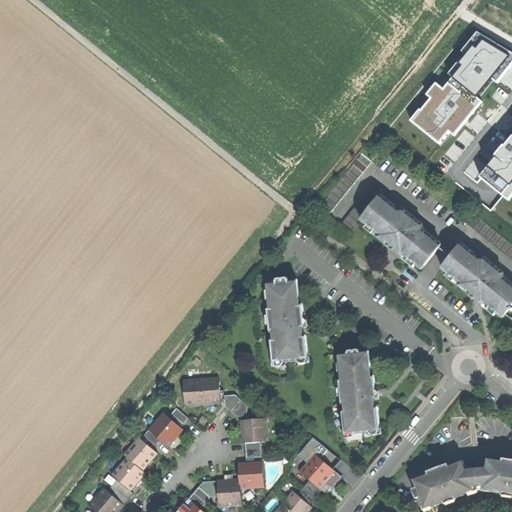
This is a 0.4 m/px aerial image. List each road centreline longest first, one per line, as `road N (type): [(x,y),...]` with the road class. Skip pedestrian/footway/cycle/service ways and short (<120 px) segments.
road 1 (track): [(296,211),(56,511)]
road 2 (track): [(296,211),(470,0)]
road 3 (residential): [(348,511),(469,366),(511,400)]
